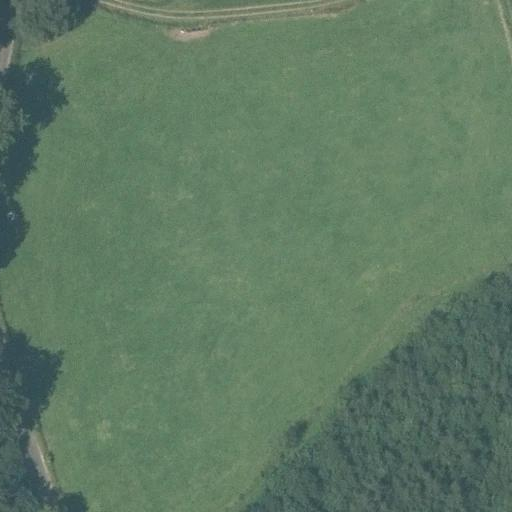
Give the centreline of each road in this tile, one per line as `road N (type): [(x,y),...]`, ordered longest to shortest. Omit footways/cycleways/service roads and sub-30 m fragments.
road 1 (track): [(105,0),(198,14),(333,0)]
road 2 (unclassified): [(50,511),(0,356)]
